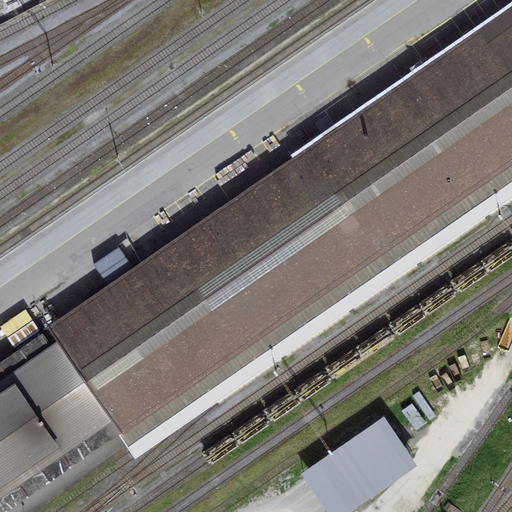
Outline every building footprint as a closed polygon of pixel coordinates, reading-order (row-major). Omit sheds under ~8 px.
[(511,2),(46,324),(56,338),(113,418),(121,430),(511,159),(511,2)] [(511,190),(511,159),(121,430),(136,451),(511,190)] [(0,359),(0,377),(49,343),(41,331),(0,359)] [(49,343),(0,377),(0,495),(113,418),(56,338),(49,343)] [(302,471),(330,511),(344,511),(418,461),(384,414),(302,471)] [(113,418),(0,495),(0,511),(1,511),(121,430),(113,418)]
